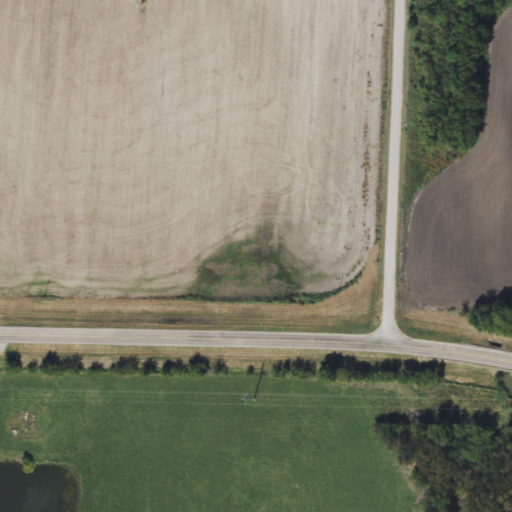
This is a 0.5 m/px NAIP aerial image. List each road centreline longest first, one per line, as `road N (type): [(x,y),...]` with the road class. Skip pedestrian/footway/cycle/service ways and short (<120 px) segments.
road 1 (tertiary): [(0,333),(385,339),(511,356)]
road 2 (residential): [(385,339),(402,0)]
